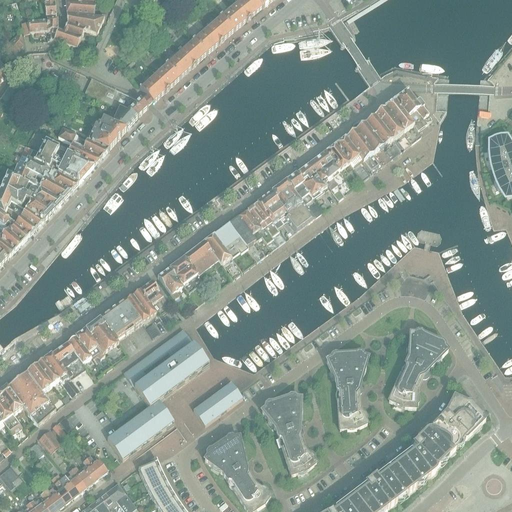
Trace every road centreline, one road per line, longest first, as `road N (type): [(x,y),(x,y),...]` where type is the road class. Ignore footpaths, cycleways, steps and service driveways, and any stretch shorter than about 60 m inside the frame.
road 1 (residential): [(0,469),(62,413),(415,151)]
road 2 (residential): [(0,382),(385,98)]
road 3 (residential): [(183,458),(401,301),(431,310),(461,359)]
road 4 (tertiary): [(0,286),(162,118)]
road 5 (residential): [(301,511),(428,412),(461,359)]
road 6 (tertiary): [(162,118),(298,0)]
road 7 (residential): [(70,511),(160,450),(183,458)]
road 8 (residential): [(385,98),(315,0)]
